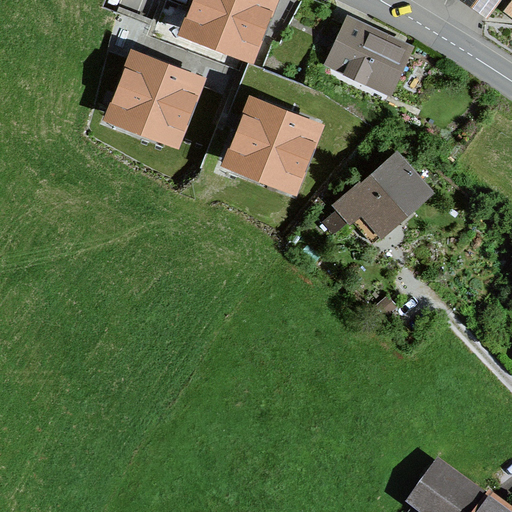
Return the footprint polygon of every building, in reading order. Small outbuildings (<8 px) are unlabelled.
[(201,0),(190,28),(248,51),(267,0),(201,0)] [(494,0),(468,0),(486,13),(494,0)] [(331,48),(336,50),(330,63),(335,66),(337,61),(386,84),(402,50),(343,22),(331,48)] [(116,113),(173,136),(194,83),(136,61),(116,113)] [(234,159),(291,182),(312,130),(254,107),(234,159)] [(369,238),(424,189),(398,159),(363,189),(360,185),(324,220),(335,233),(351,219),(369,238)] [(426,511),(494,511),(435,470),(412,502),(426,511)]
